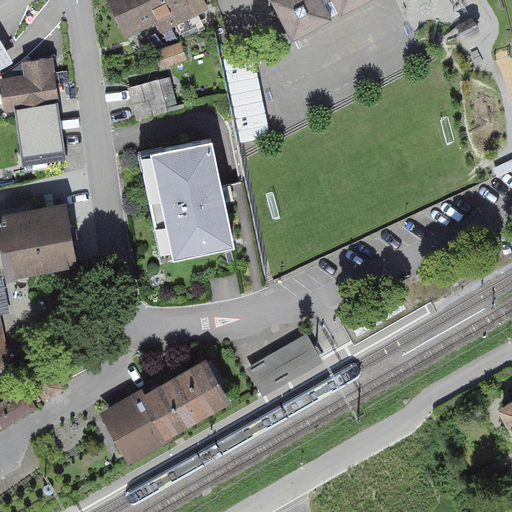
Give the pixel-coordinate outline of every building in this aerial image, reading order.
[(202,0),(108,0),(130,44),(206,8),(202,0)] [(331,0),(279,0),(297,38),(340,18),(331,0)] [(340,0),(347,14),(376,0),(340,0)] [(0,38),(0,71),(15,63),(6,48),(0,38)] [(31,75),(6,78),(11,110),(20,109),(27,160),(68,154),(61,105),(65,105),(58,56),(29,60),(31,75)] [(214,146),(144,159),(163,259),(233,245),(214,146)] [(0,257),(2,257),(6,280),(78,266),(66,204),(0,216),(0,257)] [(0,310),(0,369),(11,368),(0,310)] [(248,368),(263,394),(323,360),(308,334),(248,368)] [(207,359),(100,418),(123,461),(231,402),(207,359)] [(511,408),(502,413),(511,431),(511,408)]
